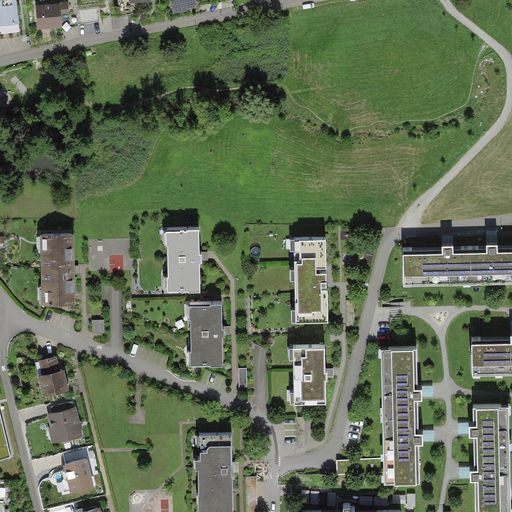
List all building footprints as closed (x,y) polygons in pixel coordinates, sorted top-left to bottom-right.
[(0,0),(0,29),(18,27),(14,0),(0,0)] [(69,0),(36,2),(37,24),(63,23),(62,12),(70,12),(69,0)] [(197,3),(196,0),(171,0),(173,9),(187,7),(187,5),(197,3)] [(82,20),(100,19),(99,8),(81,9),(82,20)] [(199,228),(165,229),(167,290),(200,289),(199,255),(199,228)] [(73,229),(41,230),(43,300),(75,299),(74,267),(73,229)] [(324,237),(291,238),(294,321),(326,320),(325,284),(324,237)] [(471,249),(472,282),(511,280),(511,247),(492,248),(471,249)] [(404,283),(472,282),(471,249),(448,249),(403,250),(404,283)] [(190,363),(223,362),(222,331),(222,300),(188,301),(190,363)] [(104,319),(93,319),(93,332),(105,331),(104,319)] [(511,339),(472,341),(473,372),(511,371),(511,339)] [(324,345),(290,345),(291,401),(324,401),(324,373),(324,345)] [(382,413),(415,413),(415,390),(414,348),(381,348),(382,413)] [(60,367),(57,353),(38,358),(41,370),(37,371),(42,393),(69,387),(63,366),(60,367)] [(237,388),(245,388),(244,368),(237,368),(237,388)] [(475,460),(510,459),(509,403),(473,404),(474,427),(475,460)] [(83,432),(76,404),(48,411),(51,425),(47,426),(51,441),(83,432)] [(0,456),(10,454),(0,409),(0,456)] [(416,434),(415,413),(382,413),(383,483),(416,483),(416,434)] [(299,422),(299,446),(307,445),(306,416),(288,416),(288,423),(299,422)] [(233,511),(232,466),(231,432),(199,433),(200,511),(233,511)] [(93,483),(87,454),(64,460),(65,464),(63,467),(65,476),(62,480),(65,490),(93,483)] [(511,511),(510,459),(475,460),(475,472),(475,511),(511,511)]
